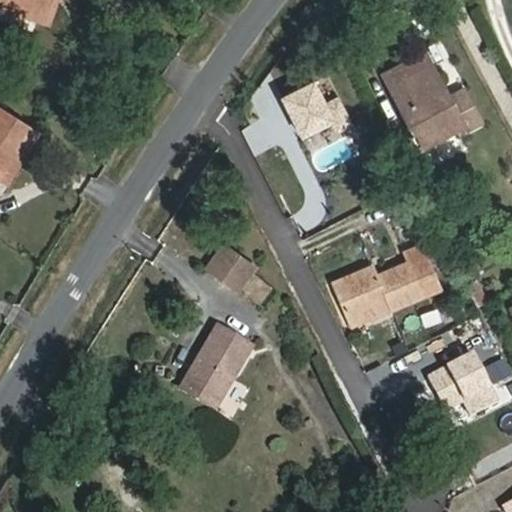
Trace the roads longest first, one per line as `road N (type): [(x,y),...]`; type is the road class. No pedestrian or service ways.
road 1 (residential): [(193,102),(238,150),(422,511)]
road 2 (tertiary): [(0,424),(193,102)]
road 3 (tertiary): [(193,102),(274,0)]
